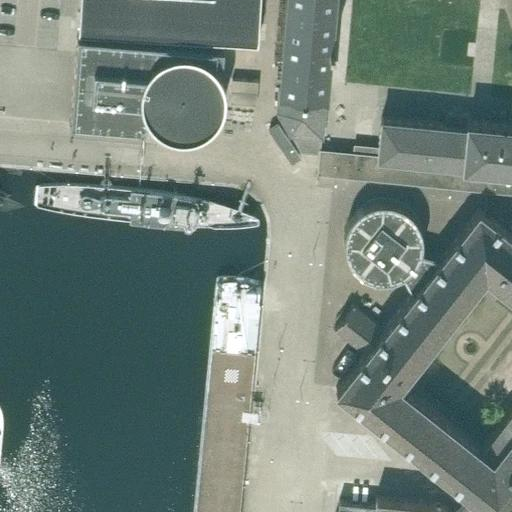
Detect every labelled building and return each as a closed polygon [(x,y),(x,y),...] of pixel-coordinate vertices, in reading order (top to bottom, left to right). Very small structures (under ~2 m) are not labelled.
[(257,24),(258,0),(79,0),(78,31),(231,40),(256,42),(257,24)] [(319,149),(319,147),(322,112),(322,109),(326,72),(328,45),(332,46),(333,31),(329,31),(332,0),(287,0),(285,26),(278,107),(299,147),(301,148),(301,147),(319,149)] [(196,133),(202,131),(206,128),(213,123),(218,118),(220,115),(222,111),(224,106),(227,98),(227,90),(226,82),(225,78),(224,73),(219,65),(225,60),(226,46),(175,42),(77,33),(72,122),(146,129),(147,124),(151,120),(160,127),(170,131),(184,133),(196,133)] [(229,101),(255,103),(257,79),(231,77),(229,101)] [(354,142),(353,150),(377,152),(378,151),(511,165),(511,121),(468,117),(469,110),(447,108),(445,121),(381,115),(378,145),(354,142)] [(319,147),(319,149),(317,171),(511,189),(511,165),(378,151),(377,152),(353,150),(332,148),(334,136),(333,136),(321,135),(320,147),(319,147)] [(258,213),(255,211),(240,206),(191,196),(168,191),(145,189),(99,186),(52,184),(38,186),(36,206),(49,210),(93,219),(142,225),(188,226),(219,224),(255,219),(258,217),(258,213)] [(0,200),(12,194),(0,188),(0,200)] [(403,273),(412,290),(440,255),(421,250),(422,243),(422,235),(421,227),(418,220),(413,214),(408,209),(402,204),(395,201),(387,200),(380,199),(372,201),(365,203),(358,208),(353,213),(348,219),(345,226),(343,234),(343,242),(345,250),(348,257),(352,264),(358,269),(364,274),(372,277),(380,278),(387,278),(395,277),(403,273)] [(511,233),(478,206),(440,255),(412,290),(384,326),(383,325),(382,326),(373,319),(374,318),(373,317),(372,318),(364,312),(365,311),(363,310),(362,311),(354,304),(355,303),(354,302),(333,328),(334,329),(335,328),(343,335),(342,336),(344,337),(345,336),(353,342),(352,343),(353,344),(354,343),(363,350),(362,351),(363,352),(336,387),(475,498),(492,511),(500,511),(511,497),(511,233)] [(454,511),(443,503),(436,502),(436,501),(375,495),(375,502),(339,499),(337,511),(454,511)]
